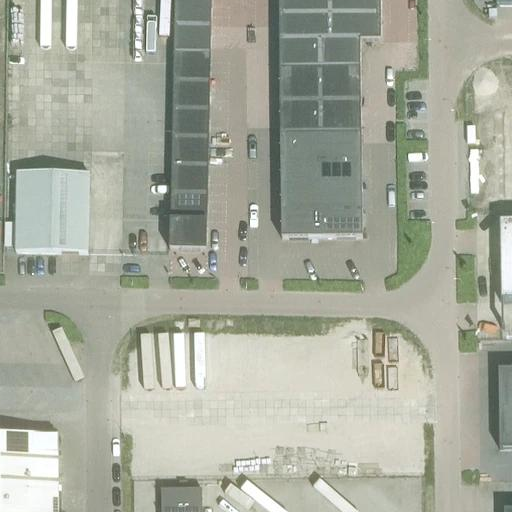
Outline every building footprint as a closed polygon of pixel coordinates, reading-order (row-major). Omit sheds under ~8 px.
[(171,223),(170,253),(207,254),(212,0),(175,0),(171,223)] [(381,0),(279,0),(282,241),(363,241),(361,44),(382,44),(381,0)] [(511,0),(496,0),(496,8),(511,8),(511,0)] [(511,115),(499,116),(500,204),(511,203),(511,115)] [(32,137),(20,139),(23,157),(34,156),(32,137)] [(16,255),(89,257),(90,177),(18,175),(16,255)] [(511,304),(511,223),(500,224),(501,305),(511,304)] [(511,452),(511,372),(499,373),(500,453),(511,452)] [(58,437),(6,437),(6,486),(58,485),(58,437)] [(58,511),(58,485),(6,486),(6,511),(58,511)] [(201,511),(202,492),(163,493),(162,511),(201,511)]
